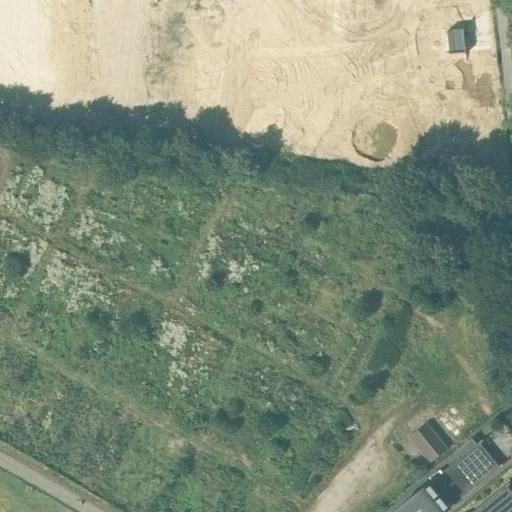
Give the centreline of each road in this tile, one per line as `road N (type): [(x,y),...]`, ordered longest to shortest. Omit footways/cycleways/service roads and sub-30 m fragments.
road 1 (residential): [(0,273),(193,377),(305,379)]
road 2 (residential): [(313,149),(305,379)]
road 3 (residential): [(305,379),(387,389),(503,383)]
road 4 (residential): [(313,149),(119,125)]
road 5 (residential): [(441,164),(426,0)]
road 6 (residential): [(305,379),(307,423),(275,511)]
road 7 (residential): [(441,164),(313,149)]
road 8 (residential): [(126,0),(119,125)]
road 9 (residential): [(119,125),(0,109)]
